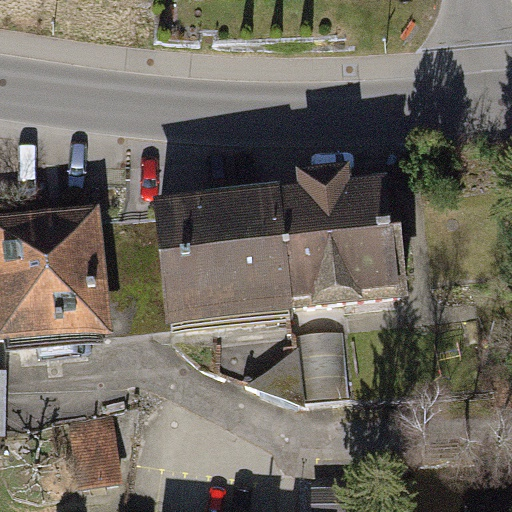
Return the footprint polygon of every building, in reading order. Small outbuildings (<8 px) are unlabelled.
[(302,204),(279,206),(288,313),(342,308),(404,301),(393,194),(347,198),(346,183),(301,187),(302,204)] [(279,206),(160,218),(170,324),(202,322),(264,315),(266,327),(287,325),(286,313),(288,313),(279,206)] [(114,230),(0,243),(0,292),(9,369),(128,355),(114,230)] [(264,315),(202,322),(202,335),(218,334),(223,377),(300,411),(349,405),(342,308),(288,313),(286,313),(287,325),(266,327),(264,315)] [(0,463),(8,464),(10,390),(0,389),(0,463)] [(113,425),(72,434),(87,506),(128,498),(113,425)] [(369,511),(369,491),(304,492),(304,511),(369,511)]
